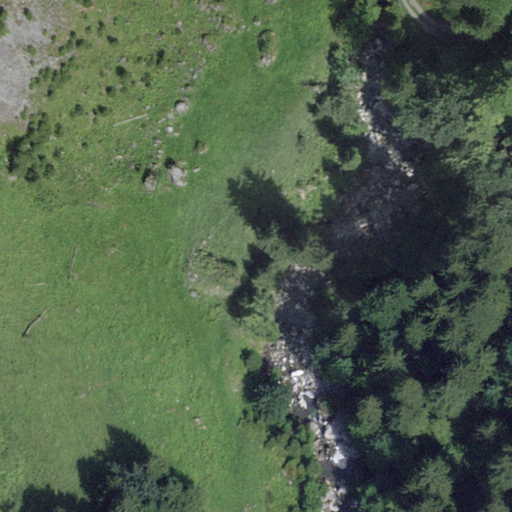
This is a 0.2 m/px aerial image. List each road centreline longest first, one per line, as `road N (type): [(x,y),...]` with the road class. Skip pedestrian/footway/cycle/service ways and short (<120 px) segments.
road 1 (track): [(511,94),(492,163),(473,342),(471,511)]
road 2 (track): [(511,4),(454,33),(408,0)]
